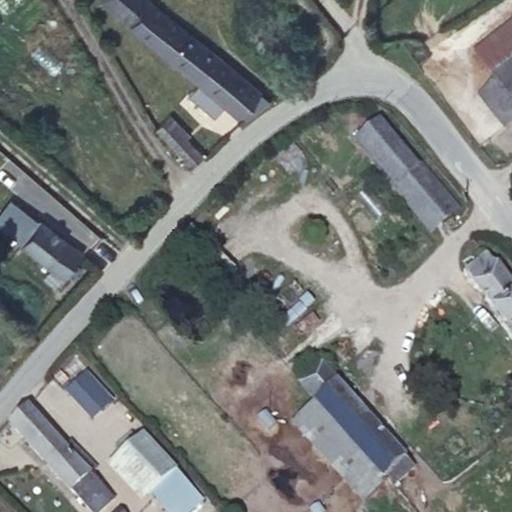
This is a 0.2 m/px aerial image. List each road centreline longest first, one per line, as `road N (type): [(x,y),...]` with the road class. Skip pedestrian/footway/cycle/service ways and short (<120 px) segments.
road 1 (residential): [(0,415),(264,123),(315,93),(380,76)]
road 2 (track): [(390,316),(361,283),(339,226),(318,208),(295,205),(255,225),(257,237)]
road 3 (track): [(511,1),(439,55),(511,152)]
road 4 (unclassified): [(511,227),(410,95),(380,76)]
road 5 (track): [(494,203),(390,316),(395,357)]
